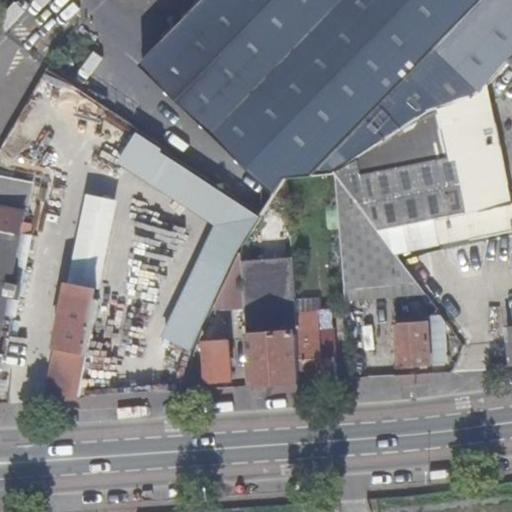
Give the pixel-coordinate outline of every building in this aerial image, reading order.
[(286,178),(334,170),(359,155),(438,110),(483,85),(484,91),(508,63),(504,58),(511,52),(511,0),(206,0),(142,67),(276,196),(286,178)] [(477,99),(484,91),(483,85),(438,110),(439,116),(477,99)] [(490,117),(484,91),(477,99),(439,116),(442,129),(490,117)] [(359,155),(334,170),(336,173),(390,142),(431,119),(439,116),(438,110),(359,155)] [(442,129),(439,116),(431,119),(390,142),(336,173),(375,227),(436,217),(441,239),(479,230),(480,225),(501,219),(511,216),(511,201),(498,144),(497,144),(490,117),(442,129)] [(0,123),(0,152),(15,126),(0,123)] [(0,152),(0,174),(31,181),(41,130),(15,126),(0,152)] [(336,173),(334,170),(343,292),(413,279),(375,227),(336,173)] [(0,363),(2,355),(0,354),(0,333),(31,181),(0,174),(0,363)] [(97,290),(110,199),(78,195),(65,285),(97,290)] [(511,216),(501,219),(511,261),(511,216)] [(241,261),(251,386),(299,383),(296,336),(290,256),(241,261)] [(413,279),(343,292),(344,300),(423,293),(413,279)] [(68,295),(47,400),(79,397),(99,301),(68,295)] [(438,314),(395,317),(396,328),(399,367),(451,363),(447,327),(438,314)] [(507,364),(511,363),(511,326),(503,328),(507,364)] [(312,335),(296,336),(299,383),(334,381),(332,357),(314,359),(312,335)] [(225,342),(204,344),(207,383),(229,380),(225,342)]
